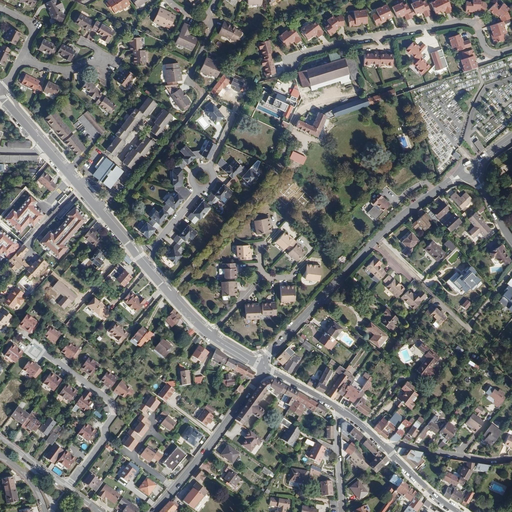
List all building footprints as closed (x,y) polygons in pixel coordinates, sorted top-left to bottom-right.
[(59,5),(56,0),(50,0),(46,2),(50,11),(49,12),(52,18),(61,13),(57,5),(59,5)] [(130,4),(127,0),(109,0),(107,2),(114,13),(118,10),(120,10),(122,9),(123,7),(126,5),(127,5),(130,4)] [(425,18),(431,15),(425,0),(421,2),(420,0),(419,0),(410,4),(412,9),(415,14),(418,13),(422,11),(422,13),(425,18)] [(435,13),(441,11),(444,9),(445,11),(446,14),(452,11),(447,0),(442,0),(440,1),(439,0),(436,0),(430,3),(435,13)] [(464,11),(471,12),(471,10),(475,10),(479,11),(482,13),(487,6),(482,2),(479,2),(479,0),(471,0),(472,2),(465,1),(464,11)] [(500,18),(501,21),(503,21),(510,19),(508,13),(505,11),(508,8),(502,3),(499,6),(495,2),(488,10),(494,14),(494,13),(497,15),(500,18)] [(381,21),(385,20),(392,16),(386,3),(382,5),(383,6),(375,10),(377,13),(371,15),(376,25),(381,23),(381,21)] [(412,16),(409,10),(406,3),(403,5),(402,3),(392,7),(397,17),(400,16),(403,14),(404,16),(406,20),(413,18),(412,16)] [(171,14),(159,8),(153,21),(156,22),(158,22),(160,23),(161,25),(164,26),(165,26),(170,28),(175,17),(171,14)] [(348,27),(353,26),(358,26),(358,25),(367,24),(365,9),(361,9),(361,11),(353,12),(353,15),(347,15),(348,27)] [(86,30),(89,32),(91,29),(94,25),(90,23),(92,21),(80,13),(77,14),(73,20),(75,22),(87,29),(86,30)] [(334,30),(337,28),(340,26),(344,25),(343,16),(337,17),(335,19),(332,16),(326,21),(329,24),(324,28),(329,36),(335,32),(334,30)] [(114,31),(96,21),(94,25),(91,29),(102,36),(100,39),(107,43),(114,31)] [(493,37),(492,37),(494,44),(504,40),(502,34),(505,33),(503,25),(504,25),(503,21),(501,21),(492,25),(491,25),(489,26),(492,33),(493,37)] [(316,33),(316,34),(318,37),(324,33),(315,22),(310,26),(309,24),(300,30),(307,39),(313,35),(316,33)] [(197,39),(189,35),(187,35),(191,26),(184,23),(176,42),(179,44),(192,51),(197,39)] [(223,23),(218,35),(230,40),(230,38),(237,42),(239,39),(240,40),(244,31),(241,30),(240,32),(235,29),(235,28),(223,23)] [(4,40),(14,45),(20,33),(11,28),(8,34),(7,34),(4,40)] [(296,44),(301,40),(293,28),(287,32),(286,30),(277,36),(285,46),(290,42),(293,40),(294,41),(296,44)] [(455,47),(457,51),(471,46),(469,40),(464,42),(462,42),(461,39),(459,34),(449,38),(452,48),(455,47)] [(133,50),(141,50),(141,37),(129,37),(130,50),(133,50)] [(50,53),(53,54),(57,47),(54,46),(54,44),(43,39),(38,49),(42,51),(43,50),(50,54),(50,53)] [(267,71),(268,75),(275,73),(271,57),(272,57),(268,40),(257,43),(259,49),(261,49),(262,55),(264,54),(265,59),(262,60),(260,60),(262,66),(263,66),(265,72),(267,71)] [(410,53),(415,58),(418,60),(415,63),(414,64),(419,69),(418,71),(422,74),(430,66),(426,62),(424,60),(421,57),(423,55),(420,52),(428,44),(426,42),(425,41),(422,43),(419,47),(419,48),(416,45),(412,42),(405,50),(407,52),(408,54),(410,53)] [(8,53),(10,49),(2,44),(0,48),(0,63),(3,65),(9,53),(8,53)] [(57,52),(64,56),(65,56),(64,59),(69,61),(70,59),(71,59),(75,51),(62,44),(57,52)] [(146,63),(145,50),(141,50),(133,50),(133,63),(146,63)] [(440,63),(436,50),(430,52),(435,65),(440,63)] [(476,68),(474,61),(472,57),(474,56),(472,50),(461,54),(463,59),(460,60),(463,68),(461,68),(463,72),(476,68)] [(328,54),(330,63),(333,62),(340,60),(339,59),(337,52),(328,54)] [(378,64),(381,64),(387,64),(387,66),(392,66),(393,54),(387,54),(385,54),(384,54),(383,54),(383,52),(378,52),(377,52),(374,52),(374,54),(372,54),(369,54),(366,54),(363,54),(363,65),(366,65),(369,65),(369,64),(375,64),(378,64)] [(298,89),(310,86),(357,71),(353,56),(344,59),(340,60),(333,62),(330,63),(329,63),(300,72),(294,73),(298,89)] [(209,63),(221,68),(222,66),(217,64),(217,63),(206,58),(204,61),(209,63)] [(209,63),(204,61),(200,71),(203,72),(204,72),(207,73),(208,75),(210,76),(212,75),(217,78),(221,68),(209,63)] [(181,81),(180,68),(179,68),(178,63),(166,64),(166,70),(165,71),(165,73),(167,75),(167,78),(166,79),(166,82),(181,81)] [(116,80),(126,88),(135,76),(125,68),(116,80)] [(359,78),(357,71),(310,86),(311,91),(340,82),(340,84),(359,78)] [(230,76),(231,73),(229,72),(224,82),(230,85),(230,84),(235,86),(234,90),(239,92),(244,82),(230,76)] [(39,93),(42,87),(37,84),(39,81),(25,74),(21,83),(35,90),(34,91),(39,93)] [(100,95),(101,93),(94,87),(95,85),(88,79),(82,87),(89,92),(88,94),(93,99),(95,97),(98,98),(100,95)] [(55,95),(60,87),(48,81),(43,91),(47,93),(48,92),(55,95)] [(177,84),(164,86),(181,109),(190,103),(185,97),(183,93),(180,88),(179,89),(178,87),(177,84)] [(266,84),(264,88),(272,92),(276,93),(278,90),(266,84)] [(300,117),(295,127),(317,137),(318,135),(326,116),(328,117),(330,119),(375,103),(380,102),(379,101),(382,100),(385,99),(391,97),(396,95),(393,89),(388,91),(388,92),(381,94),(367,98),(366,97),(365,97),(334,108),(322,114),(318,112),(313,123),(306,120),(305,123),(302,122),(304,119),(300,117)] [(276,93),(272,92),(270,96),(274,97),(274,99),(281,102),(279,106),(285,109),(282,116),(287,118),(292,107),(293,107),(294,108),(296,102),(279,94),(276,93)] [(98,98),(95,102),(98,105),(98,104),(110,113),(116,105),(105,97),(104,98),(100,95),(98,98)] [(157,104),(148,96),(143,103),(137,110),(135,108),(130,114),(125,121),(120,127),(115,134),(117,136),(112,142),(107,149),(115,155),(118,151),(119,151),(123,146),(122,146),(126,141),(124,140),(128,134),(133,127),(138,121),(143,114),(146,116),(151,109),(154,106),(155,107),(157,104)] [(213,104),(204,111),(215,124),(224,117),(213,104)] [(168,122),(172,116),(163,108),(161,111),(162,112),(159,115),(154,122),(155,124),(150,131),(158,137),(164,130),(162,129),(168,122)] [(71,131),(53,111),(44,118),(62,139),(64,137),(67,140),(66,142),(77,155),(85,148),(73,134),(72,135),(70,133),(71,131)] [(85,111),(82,115),(101,133),(105,129),(85,111)] [(145,136),(140,143),(136,149),(134,147),(130,152),(129,151),(125,156),(126,157),(123,161),(131,168),(136,161),(141,155),(143,156),(144,156),(149,149),(154,143),(145,136)] [(201,150),(191,151),(185,145),(180,150),(185,155),(174,166),(174,169),(172,169),(172,185),(174,185),(174,189),(178,192),(173,198),(170,195),(165,202),(166,203),(164,206),(159,212),(156,210),(150,217),(152,218),(150,221),(148,223),(147,222),(140,230),(148,237),(155,229),(156,229),(160,225),(159,224),(168,213),(170,214),(174,210),(183,198),(186,200),(192,192),(183,185),(183,169),(196,157),(197,158),(202,158),(203,156),(210,159),(217,145),(209,141),(203,152),(201,150)] [(455,151),(451,156),(458,160),(461,156),(455,151)] [(248,170),(244,166),(243,167),(237,162),(232,168),(221,157),(218,165),(232,178),(237,173),(250,186),(258,177),(250,169),(248,170)] [(92,175),(108,188),(121,171),(105,159),(92,175)] [(53,180),(43,172),(36,180),(51,192),(56,186),(51,182),(53,180)] [(232,191),(226,186),(223,184),(214,195),(211,193),(207,198),(210,200),(214,204),(219,200),(223,195),(226,198),(232,191)] [(455,192),(450,197),(462,210),(472,200),(465,192),(460,198),(455,192)] [(375,205),(380,209),(382,207),(385,209),(390,204),(382,196),(379,193),(370,202),(374,206),(375,205)] [(49,216),(60,204),(53,198),(42,209),(49,216)] [(188,217),(192,221),(195,223),(199,218),(200,219),(210,207),(207,204),(202,201),(193,212),(192,212),(188,217)] [(432,213),(443,202),(442,201),(431,211),(432,213)] [(450,209),(443,202),(432,213),(438,220),(443,215),(445,218),(446,217),(447,219),(448,220),(443,225),(450,232),(461,222),(455,215),(451,218),(449,217),(448,215),(446,213),(450,209)] [(86,220),(75,208),(66,216),(68,219),(53,236),(49,232),(39,243),(57,259),(68,248),(64,244),(86,220)] [(432,221),(425,213),(422,216),(421,216),(411,226),(415,229),(419,225),(424,230),(430,224),(429,224),(432,221)] [(474,213),(468,219),(475,227),(468,233),(473,238),(479,232),(484,236),(490,230),(474,213)] [(257,235),(269,232),(268,225),(270,225),(268,218),(254,220),(257,235)] [(197,232),(189,225),(188,225),(179,235),(178,234),(173,239),(177,243),(173,248),(166,257),(175,264),(182,255),(181,254),(185,249),(181,246),(188,236),(191,239),(197,232)] [(83,237),(90,243),(96,236),(97,235),(94,233),(94,234),(90,230),(83,237)] [(287,250),(289,248),(295,241),(290,236),(289,237),(287,235),(284,233),(275,242),(283,250),(285,248),(287,250)] [(406,257),(414,250),(411,247),(418,241),(411,233),(401,242),(408,249),(403,254),(406,257)] [(96,236),(90,243),(94,246),(100,239),(96,236)] [(456,247),(449,239),(444,243),(452,251),(456,247)] [(291,250),(289,251),(288,253),(296,261),(305,252),(302,249),(300,248),(301,246),(295,241),(289,248),(291,250)] [(427,246),(424,249),(437,262),(445,254),(432,241),(429,244),(427,241),(425,244),(427,246)] [(31,268),(28,266),(21,260),(20,258),(21,256),(22,254),(23,255),(28,250),(22,245),(8,261),(10,263),(8,266),(14,270),(16,268),(17,269),(22,264),(28,269),(27,270),(28,272),(25,275),(30,280),(33,276),(34,277),(43,268),(42,267),(43,266),(46,262),(41,258),(36,263),(35,262),(33,265),(31,268)] [(249,251),(249,249),(249,245),(236,246),(237,257),(240,257),(240,260),(251,259),(251,251),(249,251)] [(511,261),(504,250),(501,245),(489,253),(492,258),(495,256),(500,263),(503,261),(505,265),(511,261)] [(89,260),(98,267),(102,263),(101,262),(105,258),(99,253),(100,252),(97,250),(93,254),(94,255),(93,256),(89,260)] [(129,264),(131,261),(126,254),(122,259),(129,264)] [(376,279),(378,282),(386,273),(383,271),(383,270),(372,260),(366,268),(377,278),(376,279)] [(236,268),(236,263),(222,264),(222,268),(224,268),(224,279),(236,278),(235,268),(236,268)] [(307,264),(306,272),(305,279),(307,280),(318,281),(320,265),(307,264)] [(102,282),(108,274),(113,269),(114,268),(111,265),(104,272),(101,276),(103,278),(101,280),(102,282)] [(120,274),(123,270),(117,265),(114,268),(113,269),(120,274)] [(473,284),(475,286),(480,281),(474,275),(476,273),(470,267),(465,272),(467,274),(463,277),(460,274),(455,280),(461,286),(461,287),(466,292),(470,287),(473,284)] [(113,269),(108,274),(112,278),(113,277),(123,286),(131,277),(123,270),(120,274),(113,269)] [(385,287),(396,297),(404,288),(401,285),(400,285),(397,282),(393,279),(392,280),(388,275),(383,281),(387,285),(385,287)] [(511,280),(510,279),(506,283),(508,285),(503,291),(504,292),(501,297),(511,305),(508,309),(511,311),(511,296),(510,295),(511,292),(511,280)] [(236,281),(221,282),(221,296),(235,295),(234,288),(236,288),(236,281)] [(430,288),(437,295),(441,291),(436,285),(432,289),(430,287),(430,288)] [(287,286),(280,286),(281,301),(295,301),(294,287),(294,286),(287,286)] [(24,294),(16,287),(13,290),(4,302),(12,309),(17,302),(19,304),(20,304),(23,300),(23,299),(21,297),(24,294)] [(408,289),(401,297),(409,303),(410,303),(415,308),(427,294),(421,289),(417,294),(416,293),(414,294),(408,289)] [(134,313),(146,301),(140,296),(138,298),(130,291),(121,299),(134,313)] [(96,311),(106,319),(111,313),(106,308),(107,306),(103,303),(103,302),(100,299),(100,300),(96,297),(88,305),(92,308),(92,310),(95,313),(96,311)] [(276,316),(276,315),(276,302),(272,302),(272,303),(262,303),(262,315),(272,314),(272,316),(276,316)] [(245,319),(259,318),(258,303),(252,304),(245,304),(245,305),(245,313),(242,313),(242,318),(245,318),(245,319)] [(445,317),(435,308),(433,309),(430,306),(424,312),(428,315),(429,314),(434,319),(433,321),(437,325),(445,317)] [(59,313),(68,321),(73,316),(63,308),(59,313)] [(187,339),(195,333),(193,331),(174,309),(165,319),(171,326),(175,323),(176,324),(179,320),(186,328),(188,331),(184,335),(187,339)] [(385,316),(381,323),(391,331),(395,327),(393,325),(398,318),(386,309),(382,314),(385,316)] [(1,314),(0,313),(0,329),(3,325),(5,327),(12,317),(4,311),(1,314)] [(27,315),(22,320),(18,326),(22,329),(28,333),(29,332),(37,322),(27,315)] [(333,321),(325,333),(334,340),(342,328),(333,321)] [(65,325),(69,328),(74,332),(76,329),(68,322),(65,325)] [(113,323),(110,326),(112,328),(109,332),(121,342),(127,334),(113,323)] [(388,336),(370,323),(366,328),(374,335),(370,340),(379,347),(388,336)] [(53,345),(61,335),(57,332),(51,327),(44,336),(51,341),(50,342),(53,345)] [(137,345),(147,334),(143,330),(144,329),(141,327),(130,341),(136,346),(137,345)] [(147,334),(137,345),(140,348),(145,342),(146,343),(153,335),(148,332),(147,334)] [(325,333),(324,332),(322,335),(323,336),(318,341),(328,349),(329,348),(335,340),(334,340),(325,333)] [(305,340),(296,334),(293,337),(303,344),(305,340)] [(154,349),(164,358),(172,348),(162,340),(154,349)] [(312,346),(305,340),(303,344),(301,345),(309,351),(312,346)] [(71,360),(78,350),(74,348),(68,343),(61,352),(68,357),(67,358),(71,360)] [(439,356),(421,343),(417,348),(424,354),(423,355),(426,357),(415,372),(422,378),(426,373),(430,377),(435,371),(431,367),(439,356)] [(5,356),(15,363),(22,354),(23,352),(13,345),(5,356)] [(198,346),(192,356),(201,363),(208,353),(198,346)] [(276,359),(282,365),(294,353),(288,347),(276,359)] [(164,358),(154,349),(153,351),(163,359),(164,358)] [(232,370),(236,364),(225,357),(225,356),(222,354),(217,362),(232,370)] [(290,359),(284,369),(290,373),(298,361),(299,361),(300,359),(294,355),(290,359)] [(92,375),(99,365),(89,358),(81,369),(84,372),(91,377),(92,375)] [(21,369),(28,374),(31,376),(38,366),(35,364),(35,365),(28,360),(21,369)] [(243,375),(247,369),(237,363),(237,364),(236,364),(232,370),(234,371),(233,372),(235,373),(236,372),(243,375)] [(345,370),(339,365),(335,371),(341,375),(342,374),(345,370)] [(345,370),(342,374),(348,378),(347,379),(351,382),(352,381),(355,377),(347,372),(351,366),(349,365),(345,370)] [(351,366),(347,372),(355,377),(357,374),(352,371),(354,368),(351,366)] [(184,368),(181,368),(182,386),(190,385),(189,372),(184,367),(184,368)] [(332,371),(327,367),(326,367),(319,381),(314,389),(322,393),(326,386),(324,385),(332,371)] [(248,380),(250,381),(255,373),(247,369),(243,375),(239,378),(241,381),(246,377),(249,378),(248,380)] [(52,372),(43,384),(53,391),(60,382),(62,380),(55,375),(52,372)] [(106,387),(109,389),(117,379),(114,377),(107,372),(100,381),(107,386),(106,387)] [(223,375),(223,382),(231,381),(230,374),(223,375)] [(341,375),(330,389),(337,394),(338,393),(337,393),(344,383),(345,382),(347,379),(344,377),(341,375)] [(362,397),(363,396),(372,383),(370,382),(372,378),(370,377),(367,381),(362,387),(356,398),(359,401),(362,397)] [(310,378),(306,385),(314,389),(319,381),(315,378),(313,380),(310,378)] [(270,379),(262,382),(257,385),(266,390),(268,386),(280,393),(284,386),(273,380),(270,379)] [(348,387),(343,396),(352,402),(356,398),(362,387),(352,381),(351,382),(350,385),(348,387)] [(397,399),(400,401),(402,403),(411,409),(415,405),(411,402),(412,401),(413,402),(416,398),(415,397),(417,395),(412,390),(414,387),(406,381),(404,383),(401,388),(405,392),(402,396),(400,395),(397,399)] [(130,390),(124,385),(121,382),(113,392),(116,395),(117,393),(124,398),(130,390)] [(338,393),(343,396),(348,387),(347,386),(348,384),(345,382),(344,383),(337,393),(338,393)] [(171,387),(166,383),(157,395),(165,402),(174,390),(171,387)] [(68,403),(75,393),(77,391),(70,386),(67,384),(58,395),(68,403)] [(266,390),(257,385),(233,419),(241,425),(250,413),(258,419),(263,412),(255,406),(266,390)] [(243,388),(240,385),(234,393),(236,394),(237,392),(240,393),(243,388)] [(291,404),(297,393),(284,386),(280,393),(276,398),(280,401),(282,399),(291,404)] [(31,389),(28,392),(40,400),(42,397),(37,393),(36,393),(31,389)] [(330,389),(326,396),(333,400),(337,394),(330,389)] [(493,389),(486,398),(492,402),(492,403),(497,406),(504,397),(502,395),(504,393),(498,389),(497,391),(493,389)] [(324,417),(328,411),(298,393),(297,393),(291,404),(287,410),(299,417),(305,407),(313,412),(314,411),(324,417)] [(75,405),(78,408),(85,413),(87,411),(88,412),(91,409),(89,407),(92,404),(88,401),(85,399),(86,398),(82,395),(75,405)] [(142,403),(138,408),(144,412),(148,407),(153,411),(160,402),(152,396),(145,405),(142,403)] [(354,407),(366,416),(370,409),(364,405),(366,401),(362,397),(359,401),(354,407)] [(215,410),(206,404),(203,409),(211,415),(215,410)] [(483,409),(478,405),(474,410),(477,412),(479,413),(480,414),(483,409)] [(17,407),(10,416),(22,425),(29,415),(22,410),(17,407)] [(382,429),(378,433),(386,440),(387,440),(390,435),(387,433),(389,432),(393,435),(397,429),(396,428),(404,419),(399,415),(402,411),(398,408),(391,418),(389,419),(382,429)] [(163,409),(159,415),(164,419),(160,424),(169,430),(175,422),(166,416),(168,413),(163,409)] [(211,415),(203,409),(195,419),(205,426),(213,416),(211,415)] [(470,429),(474,433),(483,421),(477,417),(475,415),(472,413),(464,423),(471,428),(470,429)] [(136,433),(142,436),(148,427),(143,424),(147,419),(141,414),(137,419),(140,422),(134,431),(136,433)] [(22,425),(21,426),(25,429),(25,428),(28,430),(31,432),(32,430),(34,432),(41,424),(35,420),(35,419),(33,417),(32,418),(30,416),(29,415),(22,425)] [(373,429),(378,433),(382,429),(389,419),(384,415),(377,424),(373,429)] [(425,425),(413,443),(421,445),(426,437),(430,431),(434,434),(439,427),(436,424),(438,421),(436,419),(437,418),(435,416),(433,415),(429,421),(425,425)] [(302,419),(299,417),(294,426),(297,428),(302,419)] [(43,424),(38,430),(46,436),(56,423),(49,418),(44,425),(43,424)] [(282,418),(279,423),(288,429),(285,432),(281,439),(293,448),(296,444),(294,441),(298,435),(298,434),(300,430),(297,428),(294,426),(282,418)] [(397,429),(393,435),(388,440),(397,442),(399,439),(404,432),(403,431),(401,429),(403,428),(404,426),(407,429),(413,420),(410,418),(408,421),(404,418),(404,419),(396,428),(397,429)] [(441,449),(445,444),(456,430),(455,429),(458,425),(449,418),(438,432),(444,437),(437,446),(441,449)] [(416,420),(412,426),(405,435),(407,436),(408,434),(413,437),(418,430),(416,429),(420,423),(416,420)] [(358,442),(363,436),(361,434),(354,428),(347,423),(345,422),(343,423),(341,424),(341,432),(348,438),(350,435),(358,442)] [(83,427),(77,434),(87,442),(94,432),(95,431),(89,426),(85,423),(83,427)] [(58,424),(45,442),(51,446),(63,430),(61,428),(59,427),(60,426),(58,424)] [(491,424),(483,435),(486,437),(483,441),(490,446),(500,432),(491,424)] [(190,427),(182,438),(193,446),(201,436),(190,427)] [(133,438),(136,433),(134,431),(130,428),(126,434),(130,436),(123,445),(131,451),(138,442),(133,438)] [(264,440),(267,442),(275,430),(272,428),(264,440)] [(258,437),(249,431),(245,436),(247,437),(246,439),(241,446),(250,452),(256,445),(258,446),(262,441),(258,437)] [(405,435),(402,440),(408,444),(410,442),(412,439),(407,436),(405,435)] [(509,445),(511,446),(511,437),(508,435),(503,444),(508,447),(509,445)] [(363,458),(355,450),(346,460),(348,461),(349,459),(356,466),(356,465),(363,472),(369,467),(375,473),(376,472),(384,464),(384,465),(385,466),(387,466),(388,464),(389,461),(388,460),(367,439),(362,444),(376,458),(371,463),(363,458)] [(349,445),(341,440),(342,455),(342,456),(346,460),(355,450),(356,449),(353,448),(353,447),(356,444),(352,441),(349,445)] [(318,463),(325,448),(314,443),(313,446),(314,447),(309,458),(318,463)] [(55,445),(46,458),(53,463),(62,450),(55,445)] [(227,445),(220,455),(232,463),(238,454),(227,445)] [(157,461),(162,455),(156,451),(154,454),(146,448),(140,456),(149,462),(152,458),(157,461)] [(176,448),(162,464),(171,472),(186,456),(176,448)] [(419,457),(422,453),(415,451),(405,449),(399,448),(398,449),(397,452),(400,455),(400,456),(405,461),(410,466),(413,468),(417,464),(416,463),(417,462),(419,457)] [(65,450),(57,462),(67,469),(74,459),(75,458),(69,453),(65,450)] [(140,469),(129,461),(116,480),(124,486),(132,475),(135,477),(140,469)] [(471,470),(475,463),(467,462),(465,467),(462,466),(457,477),(459,478),(460,476),(466,480),(465,480),(467,481),(471,474),(471,470)] [(486,471),(490,465),(477,463),(475,466),(473,470),(486,472),(486,471)] [(268,476),(271,472),(264,467),(261,471),(268,476)] [(194,472),(191,476),(198,481),(199,479),(202,481),(205,477),(203,475),(204,474),(198,469),(197,469),(194,472)] [(307,487),(309,480),(305,479),(307,471),(291,469),(289,481),(298,483),(305,484),(304,487),(307,487)] [(228,471),(222,479),(233,488),(240,479),(228,471)] [(452,474),(445,471),(441,479),(448,483),(452,474)] [(84,482),(96,491),(102,483),(89,474),(84,482)] [(459,478),(457,477),(452,474),(448,483),(452,484),(456,486),(457,483),(462,486),(465,480),(466,480),(460,476),(459,478)] [(391,478),(389,481),(397,487),(401,482),(401,481),(393,475),(391,477),(391,478)] [(1,479),(4,492),(15,490),(12,477),(1,479)] [(146,478),(138,489),(147,496),(155,485),(146,478)] [(332,481),(320,482),(321,496),(333,495),(332,481)] [(358,481),(350,488),(359,499),(367,493),(358,481)] [(390,496),(378,511),(383,511),(397,494),(400,496),(398,499),(397,499),(387,511),(390,511),(402,497),(408,488),(401,482),(397,487),(390,496)] [(196,483),(192,488),(193,489),(183,501),(187,505),(188,505),(193,509),(206,493),(207,492),(196,483)] [(390,484),(384,492),(389,496),(395,488),(390,484)] [(450,498),(454,489),(455,488),(456,486),(452,484),(450,489),(447,487),(444,494),(443,496),(448,500),(450,498)] [(120,495),(105,485),(97,496),(102,499),(104,497),(114,504),(120,495)] [(408,488),(402,497),(410,504),(414,498),(417,494),(408,488)] [(454,489),(450,498),(457,503),(463,494),(454,489)] [(18,502),(15,490),(4,492),(7,504),(18,502)] [(474,493),(469,491),(463,501),(468,503),(474,493)] [(137,511),(139,510),(122,498),(119,503),(126,508),(123,511),(137,511)] [(275,511),(274,511),(285,511),(286,508),(288,509),(289,501),(270,498),(269,505),(277,507),(277,511),(275,511)] [(422,504),(414,498),(410,504),(408,506),(405,511),(412,511),(413,511),(415,511),(416,511),(422,504)] [(171,503),(169,502),(159,511),(172,511),(177,508),(176,508),(178,506),(173,501),(171,503)]
